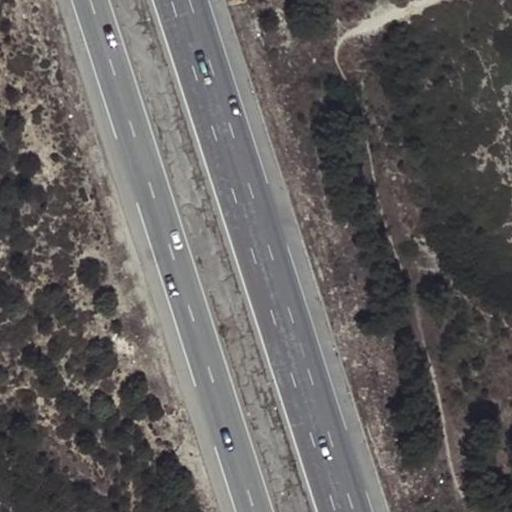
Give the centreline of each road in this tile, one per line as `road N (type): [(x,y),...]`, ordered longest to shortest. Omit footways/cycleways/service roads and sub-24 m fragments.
road 1 (track): [(458,511),(344,45),(432,0)]
road 2 (motorway): [(346,511),(178,0)]
road 3 (motorway): [(90,0),(256,511)]
